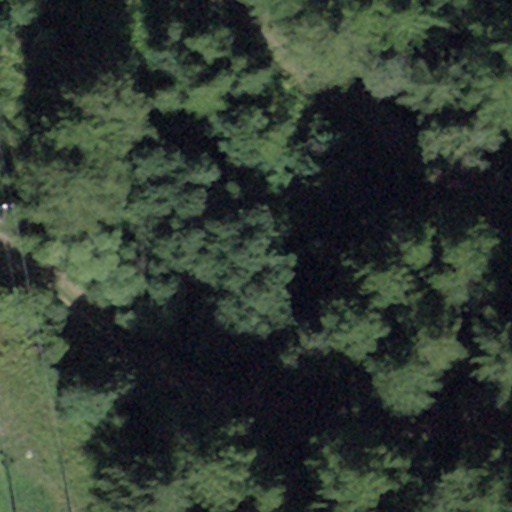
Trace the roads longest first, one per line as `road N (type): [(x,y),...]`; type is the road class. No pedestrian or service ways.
road 1 (track): [(0,256),(238,394),(511,451)]
road 2 (track): [(511,204),(350,115),(219,0)]
